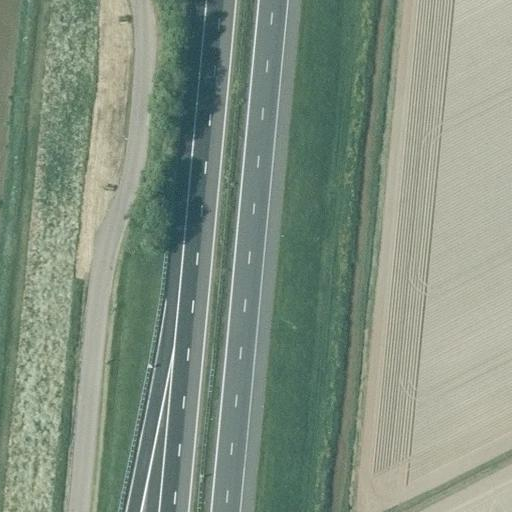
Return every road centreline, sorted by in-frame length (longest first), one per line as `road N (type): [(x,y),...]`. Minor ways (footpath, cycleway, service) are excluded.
road 1 (unclassified): [(79,511),(103,261),(136,157),(145,29),(139,0)]
road 2 (motorway): [(224,511),(272,0)]
road 3 (motorway): [(221,0),(195,283)]
road 4 (motorway): [(195,283),(164,353),(132,511)]
road 5 (motorway): [(195,283),(174,511)]
